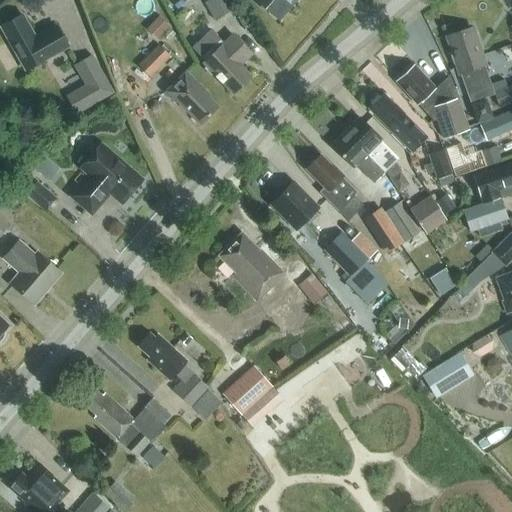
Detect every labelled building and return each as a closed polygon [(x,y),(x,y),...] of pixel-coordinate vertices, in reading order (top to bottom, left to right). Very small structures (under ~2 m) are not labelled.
[(225,0),(208,0),(206,2),(216,19),(231,10),(225,0)] [(257,0),(279,19),(292,4),(291,3),(293,0),(257,0)] [(53,51),(66,44),(56,27),(35,39),(23,16),(4,26),(23,63),(38,55),(41,60),(54,53),(53,51)] [(159,17),(147,30),(157,39),(169,26),(159,17)] [(169,28),(162,35),(168,41),(175,34),(169,28)] [(470,28),(446,36),(452,52),(450,53),(454,64),(455,63),(459,74),(461,74),(471,102),(493,94),(490,86),(484,66),(486,65),(474,30),(470,28)] [(240,65),(252,54),(233,35),(223,44),(211,32),(194,47),(206,60),(203,63),(232,93),(250,76),(240,65)] [(511,44),(486,51),(494,78),(511,72),(511,44)] [(150,77),(170,56),(159,45),(138,65),(150,77)] [(114,93),(92,55),(74,65),(85,85),(65,97),(76,115),(114,93)] [(468,129),(455,90),(438,96),(433,91),(437,87),(427,77),(424,77),(413,66),(397,81),(434,121),(437,120),(443,138),(468,129)] [(200,124),(217,106),(208,97),(209,95),(186,72),(165,92),(174,102),(176,100),(200,124)] [(511,86),(493,93),(499,110),(511,105),(511,86)] [(383,94),(369,108),(389,129),(390,129),(406,145),(412,151),(423,140),(427,136),(405,114),(394,103),(393,104),(383,94)] [(477,122),(492,117),(486,100),(472,105),(477,122)] [(511,113),(481,127),(487,141),(511,130),(511,113)] [(360,118),(346,132),(385,171),(385,172),(390,179),(400,172),(402,171),(395,161),(397,159),(380,141),(382,139),(360,118)] [(385,171),(346,132),(332,146),(353,167),(356,165),(374,183),(385,172),(385,171)] [(122,203),(143,179),(102,144),(81,168),(89,175),(70,196),(92,214),(110,193),(122,203)] [(488,162),(503,159),(501,145),(485,148),(488,162)] [(437,178),(451,173),(443,151),(429,156),(437,178)] [(37,167),(52,179),(62,166),(46,154),(37,167)] [(320,155),(306,169),(307,170),(327,189),(322,194),(348,221),(364,205),(355,195),(357,192),(342,177),(344,176),(333,165),(331,166),(321,156),(321,155),(320,155)] [(511,193),(511,187),(511,185),(511,184),(511,163),(491,171),(491,172),(474,177),(483,204),(463,210),(470,231),(508,219),(501,198),(511,194),(511,193)] [(400,172),(390,179),(399,192),(409,186),(400,172)] [(56,197),(37,181),(26,195),(45,211),(56,197)] [(314,212),(319,207),(294,182),(271,204),(296,230),(305,221),(308,224),(317,215),(314,212)] [(436,201),(445,214),(455,207),(446,194),(436,201)] [(447,219),(431,195),(410,209),(427,233),(447,219)] [(419,233),(399,203),(385,213),(405,243),(419,233)] [(405,243),(385,213),(384,213),(381,207),(363,219),(386,254),(403,242),(404,243),(405,243)] [(257,302),(284,275),(242,232),(218,256),(235,272),(231,275),(257,302)] [(388,283),(366,261),(368,259),(342,232),(324,249),(347,272),(342,277),(356,291),(368,303),(388,283)] [(511,233),(510,234),(492,252),(481,263),(464,281),(473,289),(483,280),(505,265),(511,258),(511,233)] [(37,252),(35,254),(19,239),(2,258),(19,273),(9,284),(34,305),(61,273),(37,252)] [(455,285),(443,268),(429,278),(441,295),(455,285)] [(296,283),(312,303),(326,291),(310,272),(296,283)] [(511,272),(496,278),(504,300),(502,301),(506,313),(511,311),(511,272)] [(3,331),(8,325),(0,317),(0,340),(2,337),(4,333),(3,331)] [(399,319),(398,329),(407,330),(408,320),(399,319)] [(511,329),(501,336),(511,354),(511,329)] [(192,408),(210,389),(184,365),(187,362),(158,334),(155,338),(150,333),(138,346),(150,357),(147,360),(170,381),(176,374),(182,380),(173,390),(192,408)] [(186,346),(192,339),(186,333),(180,340),(186,346)] [(472,344),(471,353),(480,357),(492,351),(493,341),(484,337),(472,344)] [(396,358),(418,374),(426,364),(404,347),(396,358)] [(470,372),(459,354),(444,363),(456,381),(470,372)] [(282,370),(290,364),(284,357),(277,362),(282,370)] [(253,367),(222,394),(241,416),(272,388),(253,367)] [(117,439),(134,420),(134,419),(105,393),(102,396),(96,391),(84,404),(97,416),(94,418),(117,439)] [(143,408),(144,408),(162,425),(171,416),(151,399),(143,408)] [(163,426),(162,425),(144,408),(134,419),(134,420),(117,439),(136,456),(163,426)] [(145,457),(156,466),(166,453),(155,444),(145,457)] [(70,491),(52,475),(40,465),(27,479),(22,474),(11,487),(27,501),(23,505),(31,511),(56,511),(62,505),(59,503),(70,491)] [(119,511),(120,511),(129,502),(111,485),(101,494),(119,511)] [(109,511),(112,509),(93,492),(74,511),(109,511)]
